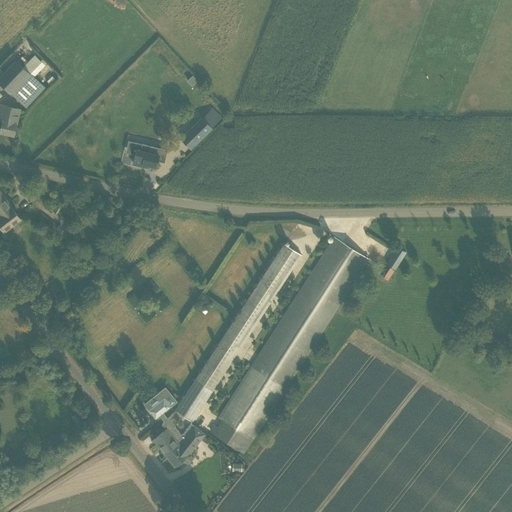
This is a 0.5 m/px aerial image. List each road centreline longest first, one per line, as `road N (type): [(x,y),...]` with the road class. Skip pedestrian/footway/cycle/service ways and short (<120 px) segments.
road 1 (unclassified): [(511,207),(256,212),(0,164)]
road 2 (tertiary): [(116,425),(0,276)]
road 3 (unclassified): [(0,506),(116,425)]
